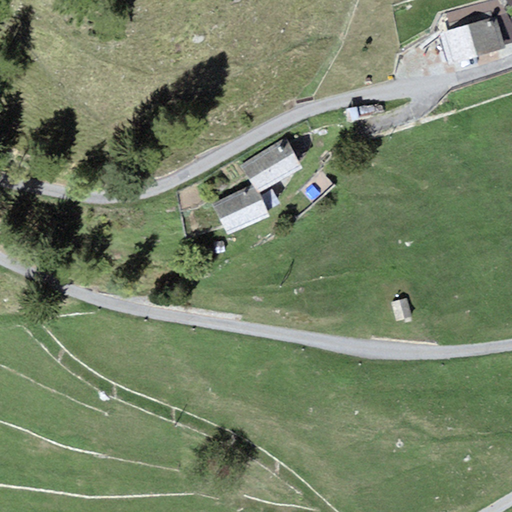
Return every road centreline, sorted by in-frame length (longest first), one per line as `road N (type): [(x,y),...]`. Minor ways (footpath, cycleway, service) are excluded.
road 1 (unclassified): [(0,178),(96,197),(143,193),(344,100),(511,62)]
road 2 (unclassified): [(511,343),(432,354),(273,334),(105,302),(0,259)]
